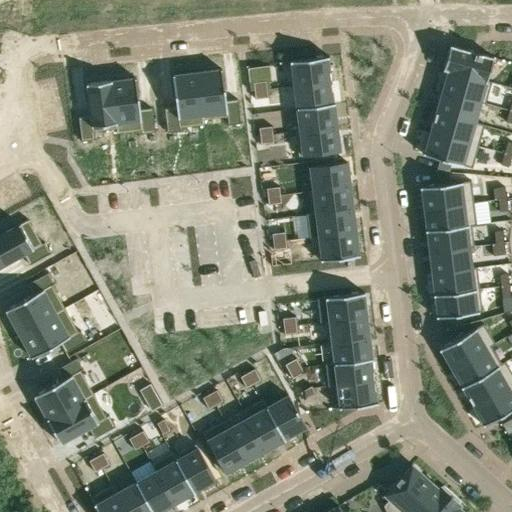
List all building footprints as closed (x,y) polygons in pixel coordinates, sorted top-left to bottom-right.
[(450,45),(443,70),(447,71),(448,70),(487,81),(487,80),(493,59),(494,59),(495,57),(450,45)] [(329,56),(291,61),(294,85),(330,81),(328,58),(329,58),(329,56)] [(222,69),(197,72),(203,119),(227,116),(228,124),(241,123),(238,99),(226,100),(222,69)] [(447,71),(442,91),(481,102),(481,103),(485,104),(491,82),(492,81),(487,80),(487,81),(448,70),(447,71)] [(176,107),(164,108),(167,132),(180,130),(179,127),(204,124),(203,119),(197,72),(172,75),(176,107)] [(112,82),(111,82),(117,128),(118,133),(142,130),(142,133),(155,132),(152,108),(140,109),(136,78),(112,81),(112,82)] [(90,115),(78,117),(81,141),(94,139),(93,131),(117,128),(111,82),(112,82),(112,81),(112,80),(86,83),(90,115)] [(266,80),(253,82),(254,91),(267,89),(266,80)] [(330,81),(294,85),(297,108),(335,103),(335,102),(333,103),(330,81)] [(267,89),(254,91),(255,99),(268,97),(267,89)] [(442,91),(436,112),(475,123),(475,122),(481,103),(481,102),(442,91)] [(335,103),(297,108),(300,131),(336,126),(334,104),(335,104),(335,103)] [(436,112),(430,132),(469,143),(475,123),(436,112)] [(272,126),(259,127),(260,136),(273,134),(272,126)] [(336,126),(300,131),(303,155),(339,151),(336,126)] [(423,152),(423,154),(438,158),(438,159),(439,160),(440,159),(472,168),(478,146),(469,143),(430,132),(424,152),(423,152)] [(273,134),(260,136),(261,144),(274,142),(273,134)] [(504,153),(501,165),(509,167),(511,156),(504,153)] [(346,161),(310,166),(313,190),(350,186),(349,182),(352,182),(351,174),(348,175),(346,161)] [(437,184),(420,187),(420,188),(421,188),(424,209),(474,203),(471,180),(438,184),(438,183),(436,183),(437,184)] [(279,186),(266,188),(267,196),(280,195),(279,186)] [(313,190),(309,191),(312,214),(352,209),(350,186),(313,190)] [(504,187),(496,188),(498,200),(505,199),(504,187)] [(280,195),(267,196),(268,205),(281,203),(280,195)] [(505,199),(498,200),(499,211),(507,210),(505,199)] [(474,203),(424,209),(426,229),(425,230),(472,225),(472,226),(476,225),(474,203)] [(312,214),(307,214),(311,237),(319,236),(355,231),(352,209),(312,214)] [(28,219),(0,234),(0,266),(24,254),(29,264),(51,253),(45,242),(41,244),(28,219)] [(472,225),(425,230),(425,231),(427,231),(429,252),(469,247),(470,248),(474,247),(472,226),(472,225)] [(285,231),(272,233),(273,241),(286,240),(285,231)] [(355,231),(319,236),(322,259),(321,259),(321,261),(346,257),(347,260),(354,259),(354,256),(360,256),(359,254),(358,254),(355,231)] [(502,231),(494,232),(495,243),(503,242),(502,231)] [(286,240),(273,241),(274,250),(287,248),(286,240)] [(503,242),(495,243),(497,255),(505,254),(503,242)] [(469,247),(429,252),(432,273),(472,268),(472,267),(470,248),(469,247)] [(472,268),(432,273),(434,294),(433,294),(433,295),(480,289),(477,266),(472,267),(472,268)] [(33,294),(5,309),(19,333),(65,308),(52,284),(54,283),(48,272),(27,284),(33,294)] [(507,274),(499,275),(501,286),(509,285),(507,274)] [(509,285),(501,286),(502,298),(510,297),(509,285)] [(480,289),(433,295),(433,296),(435,295),(437,315),(436,315),(436,317),(445,316),(445,317),(446,317),(446,316),(482,311),(480,289)] [(351,294),(318,298),(321,322),(326,321),(366,316),(363,294),(364,294),(364,292),(358,293),(358,290),(350,291),(351,294)] [(65,308),(19,333),(32,357),(60,342),(65,352),(87,341),(81,330),(78,331),(65,308)] [(295,316),(283,318),(283,326),(296,325),(295,316)] [(366,316),(326,321),(329,342),(332,342),(368,337),(366,316)] [(453,341),(439,349),(440,351),(441,350),(451,368),(491,345),(491,346),(495,344),(483,323),(454,340),(454,339),(453,340),(453,341)] [(296,325),(283,326),(284,334),(297,333),(296,325)] [(368,337),(332,342),(335,363),(372,359),(372,358),(371,358),(368,337)] [(491,345),(451,368),(462,386),(461,387),(501,364),(501,363),(491,346),(491,345)] [(62,380),(34,395),(47,418),(48,419),(92,394),(79,370),(83,368),(77,357),(56,369),(62,380)] [(296,358),(285,364),(289,371),(300,365),(296,358)] [(335,363),(326,364),(329,386),(338,385),(374,380),(372,369),(375,369),(374,361),(371,361),(371,360),(373,359),(372,359),(335,363)] [(501,364),(461,387),(461,388),(463,387),(473,405),(511,382),(511,372),(505,361),(501,363),(501,364)] [(300,365),(289,371),(293,379),(304,372),(300,365)] [(255,368),(247,372),(254,384),(261,380),(255,368)] [(247,372),(240,376),(246,388),(254,384),(247,372)] [(374,380),(338,385),(340,407),(339,407),(339,408),(365,405),(365,408),(373,407),(372,404),(378,404),(378,402),(377,402),(374,380)] [(511,382),(473,405),(483,423),(482,424),(483,426),(511,408),(511,382)] [(311,385),(300,392),(304,399),(316,393),(311,385)] [(217,389),(209,393),(216,405),(223,401),(217,389)] [(209,393),(202,397),(209,409),(216,405),(209,393)] [(47,418),(60,443),(88,427),(94,438),(115,426),(109,415),(105,418),(92,394),(48,419),(47,418)] [(288,395),(267,407),(285,440),(286,440),(285,439),(287,438),(289,440),(295,436),(294,434),(306,427),(288,395)] [(262,400),(244,410),(248,418),(265,450),(284,440),(284,441),(285,440),(267,407),(262,400)] [(164,418),(156,423),(163,434),(170,430),(164,418)] [(248,418),(229,428),(247,460),(265,450),(248,418)] [(511,418),(503,423),(508,433),(511,431),(511,418)] [(225,421),(203,433),(225,472),(247,460),(229,428),(225,421)] [(143,430),(136,434),(142,446),(150,442),(143,430)] [(136,434),(128,438),(135,450),(142,446),(136,434)] [(198,448),(176,460),(194,493),(195,493),(195,491),(216,480),(198,448)] [(103,452),(96,456),(102,468),(110,464),(103,452)] [(172,452),(152,463),(156,471),(174,503),(177,501),(178,504),(185,500),(184,497),(193,492),(194,493),(176,460),(172,452)] [(96,456),(89,460),(95,472),(102,468),(96,456)] [(390,499),(384,506),(387,511),(403,511),(404,511),(431,482),(412,465),(388,491),(385,495),(390,499)] [(156,471),(136,482),(152,511),(157,511),(164,508),(166,511),(172,507),(171,505),(174,503),(156,471)] [(152,511),(136,482),(117,494),(126,511),(152,511)] [(431,482),(404,511),(435,511),(450,496),(441,488),(439,490),(431,482)] [(112,486),(90,498),(98,511),(126,511),(117,494),(112,486)] [(464,511),(457,506),(459,504),(450,496),(435,511),(464,511)]
